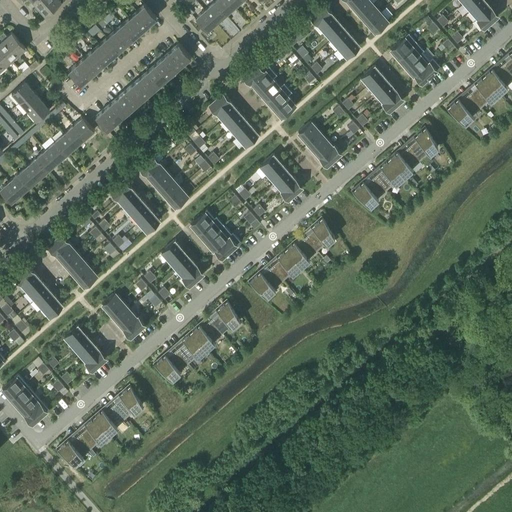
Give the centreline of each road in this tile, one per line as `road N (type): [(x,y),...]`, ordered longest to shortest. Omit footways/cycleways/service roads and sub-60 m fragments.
road 1 (residential): [(511,28),(37,443)]
road 2 (residential): [(218,71),(22,243)]
road 3 (residential): [(177,23),(78,105),(61,86)]
